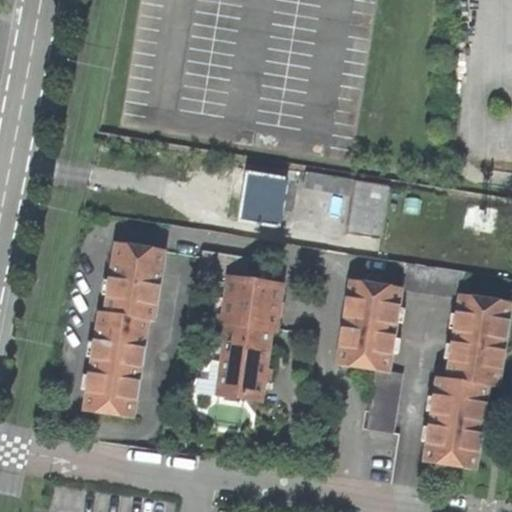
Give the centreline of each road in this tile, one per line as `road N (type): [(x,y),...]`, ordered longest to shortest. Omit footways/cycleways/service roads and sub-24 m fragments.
road 1 (residential): [(0,447),(430,511)]
road 2 (residential): [(41,0),(0,218)]
